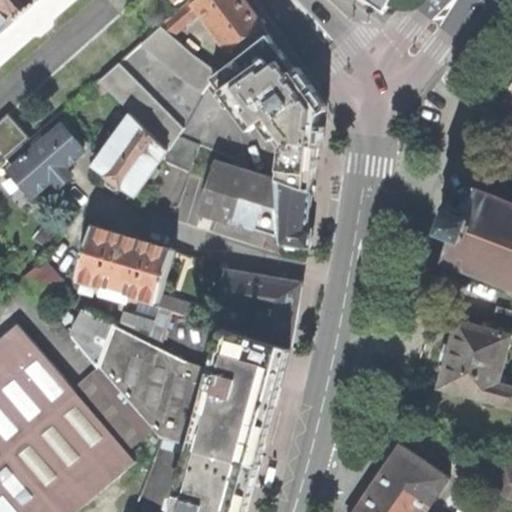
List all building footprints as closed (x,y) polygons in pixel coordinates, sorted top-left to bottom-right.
[(0,0),(0,66),(37,34),(43,35),(55,24),(55,18),(75,0),(0,0)] [(229,51),(240,43),(264,26),(245,1),(244,0),(198,0),(194,4),(201,13),(229,51)] [(375,0),(389,10),(394,0),(375,0)] [(185,25),(201,13),(194,4),(192,1),(175,16),(185,25)] [(215,78),(232,64),(174,18),(142,46),(204,96),(215,78)] [(240,43),(247,52),(271,35),(264,26),(240,43)] [(285,143),(280,180),(312,192),(322,107),(296,71),(271,35),(247,52),(232,64),(215,78),(252,131),(263,125),(275,141),(280,137),(285,143)] [(179,138),(184,130),(120,65),(100,82),(133,115),(169,151),(179,138)] [(137,195),(169,151),(133,115),(96,166),(109,176),(123,185),(137,195)] [(13,171),(34,194),(53,177),(63,168),(83,151),(63,128),(13,171)] [(167,162),(188,176),(198,145),(179,138),(167,162)] [(0,169),(10,161),(0,150),(0,169)] [(247,226),(281,237),(277,182),(216,163),(201,214),(217,220),(218,218),(247,226)] [(71,176),(63,168),(53,177),(61,186),(66,181),(71,176)] [(120,189),(123,185),(109,176),(107,179),(107,184),(111,188),(115,190),(120,189)] [(282,245),(307,248),(309,220),(312,192),(280,180),(277,179),(277,182),(281,237),(282,245)] [(450,262),(511,286),(511,201),(478,188),(480,182),(475,180),(465,209),(456,205),(453,201),(450,202),(452,207),(442,230),(438,231),(440,235),(443,234),(453,238),(443,266),(448,268),(450,262)] [(134,295),(160,303),(176,251),(131,237),(95,226),(79,279),(89,282),(106,287),(104,295),(132,303),(134,295)] [(31,285),(48,306),(70,287),(53,266),(31,285)] [(259,313),(254,337),(283,346),(292,348),(297,317),(302,284),(228,272),(222,307),(259,313)] [(106,287),(89,282),(86,291),(97,294),(97,293),(104,295),(106,287)] [(511,309),(498,305),(493,321),(511,327),(511,309)] [(155,322),(149,342),(161,348),(173,311),(159,307),(155,322)] [(126,313),(121,328),(149,342),(155,322),(126,313)] [(81,345),(101,367),(117,326),(96,316),(81,345)] [(442,386),(511,405),(511,386),(500,383),(511,337),(511,335),(460,320),(454,342),(449,341),(445,354),(443,363),(448,365),(442,386)] [(0,461),(11,453),(80,393),(76,388),(20,323),(0,340),(0,461)] [(161,439),(195,448),(216,370),(188,362),(161,348),(149,342),(121,328),(117,326),(101,367),(153,429),(161,439)] [(216,370),(195,448),(252,463),(267,406),(283,346),(254,337),(226,330),(216,370)] [(360,350),(368,352),(372,335),(373,331),(368,330),(364,330),(360,350)] [(129,451),(153,429),(101,367),(76,388),(80,393),(11,453),(60,511),(79,511),(95,498),(117,480),(138,461),(129,451)] [(427,511),(451,477),(403,445),(374,487),(356,511),(427,511)] [(177,511),(238,511),(239,508),(252,463),(195,448),(182,496),(175,497),(173,506),(178,511),(177,511)] [(0,511),(60,511),(11,453),(0,461),(0,511)] [(282,465),(274,463),(269,479),(268,483),(273,485),(276,486),(282,465)] [(511,497),(511,465),(506,463),(493,490),(511,497)] [(117,480),(95,498),(105,509),(127,491),(117,480)]
